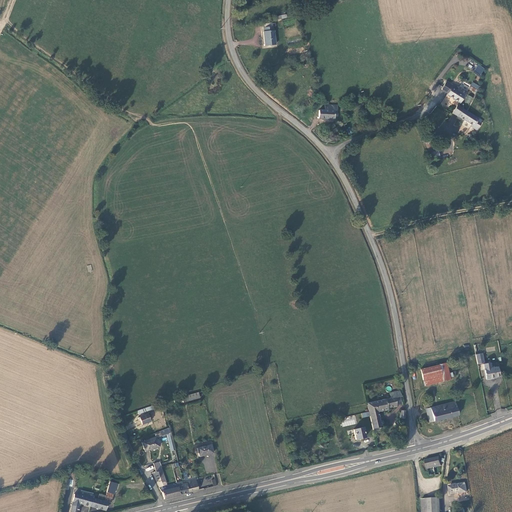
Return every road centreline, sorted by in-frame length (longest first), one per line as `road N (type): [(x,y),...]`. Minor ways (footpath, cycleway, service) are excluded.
road 1 (unclassified): [(415,449),(387,283),(328,152)]
road 2 (secondary): [(168,508),(415,449)]
road 3 (unclassified): [(328,152),(240,70),(228,37),(228,0)]
road 4 (track): [(370,235),(511,201)]
road 5 (unclassified): [(328,152),(416,115),(441,93)]
